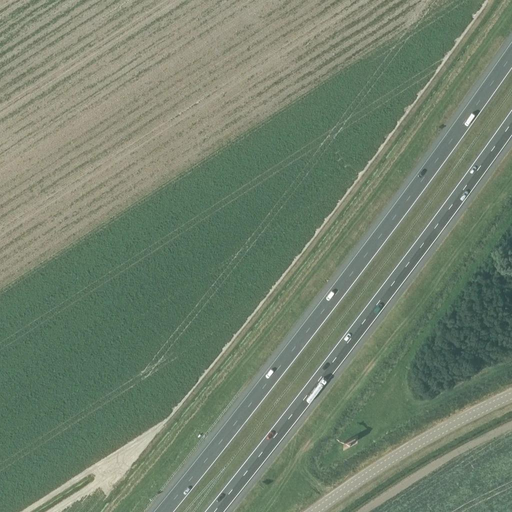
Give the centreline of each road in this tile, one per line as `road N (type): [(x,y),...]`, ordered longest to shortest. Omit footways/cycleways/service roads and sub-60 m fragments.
road 1 (motorway): [(511,54),(162,511)]
road 2 (motorway): [(212,511),(511,121)]
road 3 (unclassified): [(315,511),(411,447),(511,395)]
